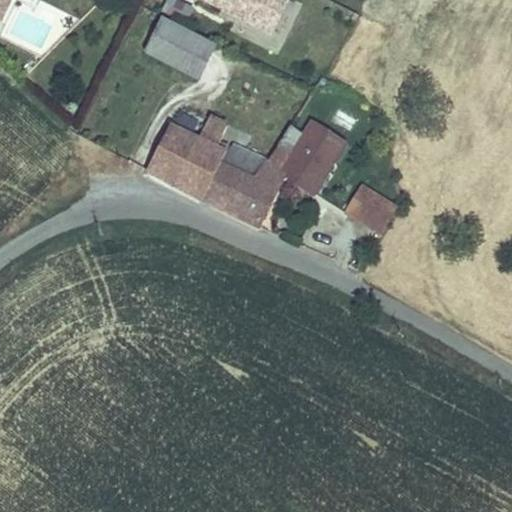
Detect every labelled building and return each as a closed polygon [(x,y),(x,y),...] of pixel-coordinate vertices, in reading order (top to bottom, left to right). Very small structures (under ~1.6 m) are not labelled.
[(34,0),(0,0),(0,22),(1,23),(12,0),(29,0),(34,2),(34,0)] [(172,0),(170,0),(165,15),(190,23),(195,7),(172,0)] [(283,9),(260,0),(187,0),(272,34),(283,9)] [(197,78),(213,46),(162,20),(146,52),(197,78)] [(235,46),(239,40),(246,27),(238,21),(226,41),(235,46)] [(246,44),(253,31),(246,27),(239,40),(246,44)] [(143,138),(156,121),(135,105),(122,122),(143,138)] [(255,179),(267,161),(234,146),(227,152),(219,149),(228,126),(212,119),(199,142),(171,128),(148,171),(203,200),(222,164),(255,179)] [(124,163),(143,138),(122,122),(102,146),(124,163)] [(327,174),(346,145),(314,124),(306,136),(292,157),(278,148),(268,163),(267,163),(255,179),(222,164),(203,200),(259,228),(283,177),(306,191),(319,169),(327,174)] [(292,157),(306,136),(292,127),(280,145),(278,148),(292,157)] [(314,195),(327,174),(319,169),(306,191),(314,195)] [(381,235),(397,210),(363,188),(347,213),(381,235)]
